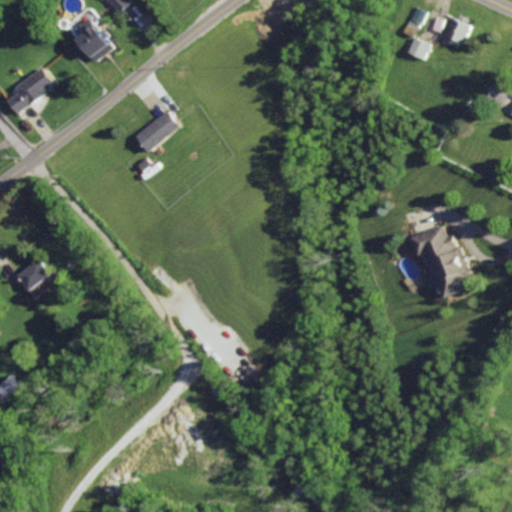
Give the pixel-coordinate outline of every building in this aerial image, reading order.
[(111,0),(122,12),(134,2),(132,0),(111,0)] [(450,39),(467,45),(476,20),(459,14),(450,39)] [(89,31),(80,38),(98,61),(117,47),(94,17),(84,25),(89,31)] [(426,59),(433,44),(416,36),(409,52),(426,59)] [(18,86),(22,93),(11,99),(19,112),(59,87),(47,68),(18,86)] [(151,152),(183,125),(170,109),(138,135),(151,152)] [(440,298),(472,287),(454,234),(446,236),(442,226),(411,236),(417,255),(425,252),(440,298)] [(44,258),(22,276),(35,292),(57,274),(44,258)] [(0,382),(0,400),(18,385),(9,375),(0,382)]
